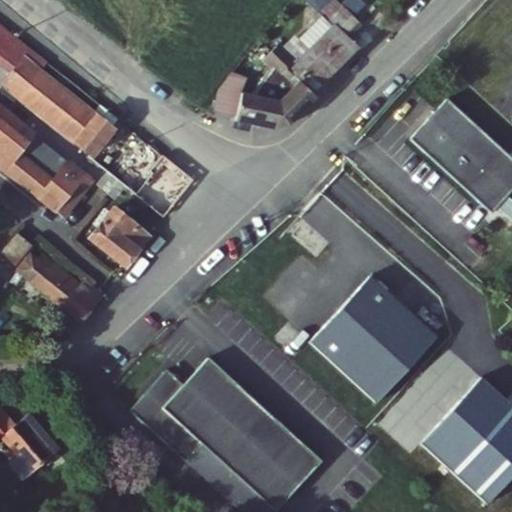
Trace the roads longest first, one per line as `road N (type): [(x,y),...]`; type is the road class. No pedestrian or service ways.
road 1 (unclassified): [(0,370),(56,361),(95,341),(250,192)]
road 2 (unclassified): [(250,192),(453,0)]
road 3 (unclassified): [(113,80),(250,192)]
road 4 (unclassified): [(113,80),(16,0)]
